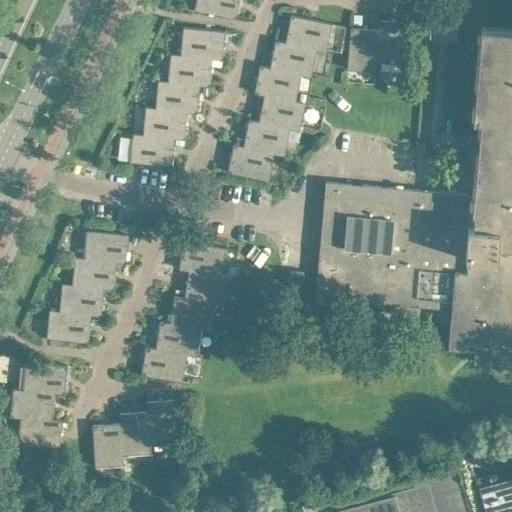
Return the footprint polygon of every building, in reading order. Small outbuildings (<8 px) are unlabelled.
[(235,18),(239,1),(239,0),(196,0),(194,9),(235,18)] [(291,14),(289,25),(285,42),(317,49),(327,50),(332,22),(291,14)] [(404,63),(407,22),(379,19),(378,29),(375,60),(376,60),(404,63)] [(222,59),(223,42),(225,30),(183,26),(180,53),(180,55),(212,58),(222,59)] [(511,357),(511,356),(511,28),(481,26),(473,119),(479,120),(474,181),(473,194),(326,180),(315,305),(339,307),(354,308),(355,308),(356,300),(356,292),(451,301),(451,308),(448,333),(447,346),(474,349),(473,360),(494,361),(495,356),(511,357)] [(375,60),(378,29),(350,26),(347,68),(346,80),(374,83),(375,71),(376,60),(375,60)] [(312,75),(317,49),(285,42),(275,40),(269,66),(302,72),(302,73),(312,75)] [(209,86),(210,75),(212,58),(180,55),(180,53),(170,52),(168,80),(168,82),(199,85),(209,86)] [(296,99),(302,73),(302,72),(269,66),(260,64),(254,92),(264,94),(296,101),(296,99)] [(196,112),(198,101),(199,85),(168,82),(168,80),(158,79),(155,106),(155,108),(187,111),(196,112)] [(306,101),(296,99),(296,101),(264,94),(258,120),(290,127),(300,129),(306,101)] [(184,139),(185,127),(187,111),(155,108),(155,106),(145,105),(143,133),(142,135),(174,138),(184,139)] [(285,154),(290,127),(258,120),(249,118),(243,146),(275,152),(285,154)] [(171,165),(172,154),(174,138),(142,135),(143,133),(133,132),(130,161),(171,165)] [(269,180),(275,152),(243,146),(233,144),(228,172),(269,180)] [(300,198),(305,182),(296,179),(291,195),(300,198)] [(126,262),(127,251),(128,233),(87,229),(83,256),(83,258),(116,261),(126,262)] [(220,276),(220,274),(225,247),(184,240),(179,269),(189,271),(220,276)] [(113,288),(114,278),(116,261),(83,258),(83,256),(74,255),(71,283),(71,284),(104,287),(113,288)] [(302,310),(305,270),(289,268),(286,308),(302,310)] [(230,276),(220,274),(220,276),(189,271),(185,296),(216,301),(216,303),(225,304),(230,276)] [(101,315),(102,304),(104,287),(71,284),(71,283),(61,282),(58,309),(58,311),(91,314),(101,315)] [(211,329),(216,303),(216,301),(185,296),(175,295),(170,322),(202,328),(211,329)] [(88,341),(89,331),(91,314),(58,311),(58,309),(49,308),(46,337),(88,341)] [(197,355),(202,328),(170,322),(161,321),(156,348),(187,353),(197,355)] [(182,381),(187,353),(156,348),(146,346),(142,374),(182,381)] [(65,394),(66,382),(67,365),(25,361),(22,388),(54,393),(65,394)] [(52,419),(53,408),(54,393),(22,388),(14,387),(11,415),(20,416),(52,419)] [(174,398),(163,399),(146,400),(146,411),(148,443),(149,443),(177,441),(174,398)] [(148,443),(146,411),(119,412),(119,423),(121,455),(123,455),(150,453),(149,443),(148,443)] [(59,448),(61,431),(62,420),(52,419),(20,416),(17,444),(59,448)] [(121,455),(119,423),(92,424),(95,467),(123,465),(123,455),(121,455)] [(465,511),(453,466),(412,477),(412,479),(424,475),(426,482),(414,485),(392,491),(393,496),(342,510),(342,511),(465,511)] [(511,511),(511,479),(492,485),(495,496),(485,499),(488,511),(511,511)]
